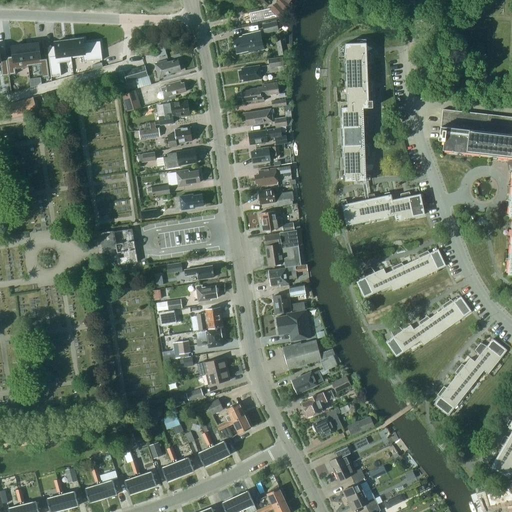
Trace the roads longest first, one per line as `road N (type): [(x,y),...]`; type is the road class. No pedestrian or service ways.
road 1 (tertiary): [(289,446),(245,330),(195,18)]
road 2 (residential): [(511,327),(465,266),(421,145),(402,47)]
road 3 (residential): [(0,17),(195,18)]
road 4 (residential): [(135,511),(289,446)]
